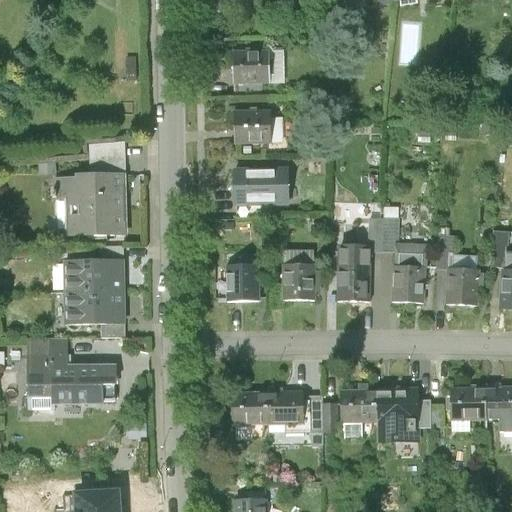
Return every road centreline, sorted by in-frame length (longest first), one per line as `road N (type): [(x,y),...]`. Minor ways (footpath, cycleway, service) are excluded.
road 1 (residential): [(167,0),(174,345)]
road 2 (residential): [(511,348),(174,345)]
road 3 (residential): [(174,345),(181,511)]
